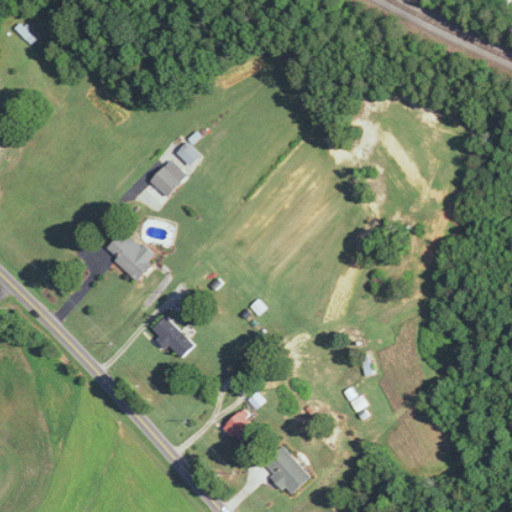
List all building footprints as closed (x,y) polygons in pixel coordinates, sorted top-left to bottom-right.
[(192,166),(204,156),(191,142),(179,153),(192,166)] [(190,176),(173,160),(153,181),(170,197),(190,176)] [(134,235),(129,240),(123,235),(108,251),(141,281),(155,265),(151,261),(156,255),(134,235)] [(156,329),(185,358),(198,345),(168,316),(156,329)] [(261,430),(245,411),(226,427),(235,439),(239,435),(245,443),(261,430)] [(293,496),(314,477),(285,446),(267,463),(277,474),(274,476),(293,496)]
